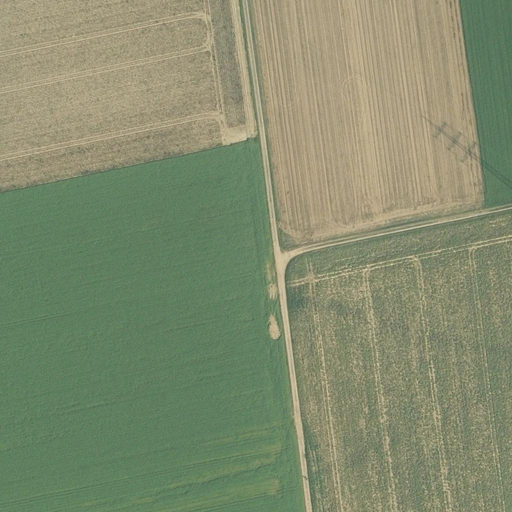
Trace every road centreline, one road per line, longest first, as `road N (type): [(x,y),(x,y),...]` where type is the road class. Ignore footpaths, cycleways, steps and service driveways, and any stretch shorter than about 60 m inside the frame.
road 1 (track): [(276,256),(244,0)]
road 2 (track): [(276,256),(308,511)]
road 3 (track): [(511,206),(276,256)]
